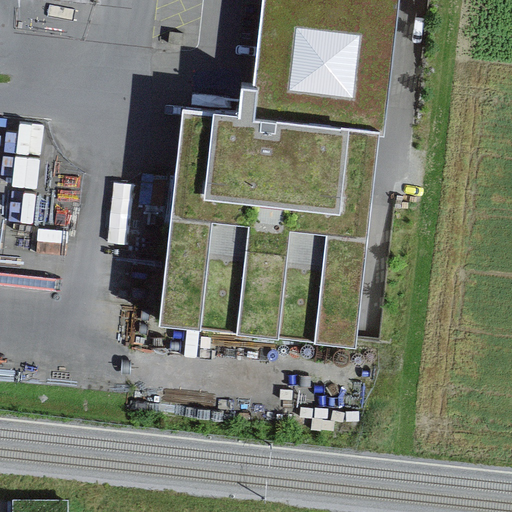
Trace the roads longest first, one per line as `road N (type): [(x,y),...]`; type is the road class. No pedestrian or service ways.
road 1 (unknown): [(142,0),(97,302),(85,319),(54,332),(0,325)]
road 2 (unclassified): [(172,120),(0,100)]
